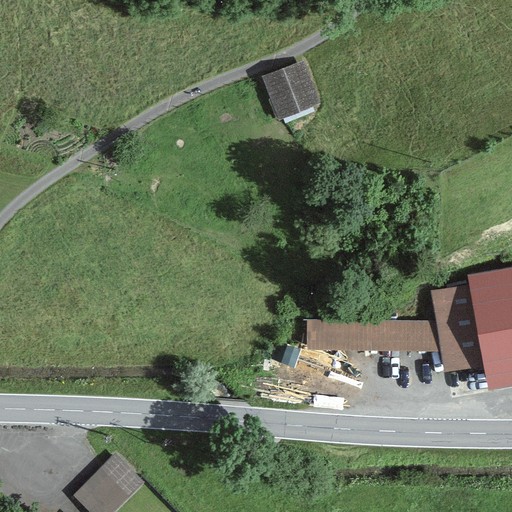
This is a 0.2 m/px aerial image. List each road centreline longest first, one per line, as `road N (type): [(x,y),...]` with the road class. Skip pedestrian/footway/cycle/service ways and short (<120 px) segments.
road 1 (secondary): [(511,433),(0,408)]
road 2 (residential): [(364,0),(306,44),(123,131),(26,195),(0,223)]
